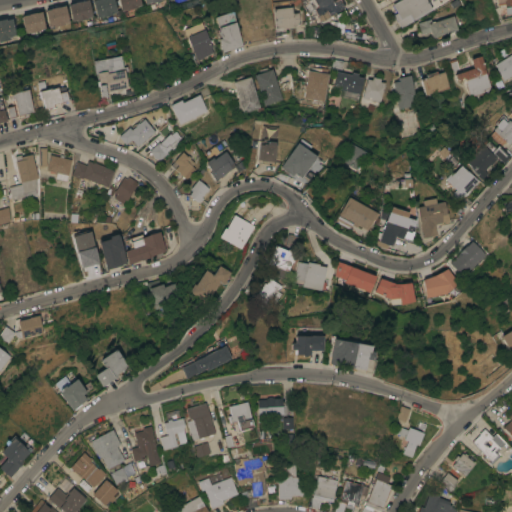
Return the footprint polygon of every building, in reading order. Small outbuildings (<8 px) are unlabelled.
[(83,0),(87,0),(92,16),(87,17),(87,18),(77,21),(76,20),(72,21),(68,4),(83,0)] [(113,0),(116,12),(112,13),(112,14),(101,17),(101,16),(96,18),(92,0),(113,0)] [(138,0),(140,5),(137,6),(137,7),(126,10),(126,9),(121,10),(118,0),(138,0)] [(328,16),(329,17),(320,22),(316,15),(317,15),(313,8),(317,6),(313,0),(340,0),(344,7),(328,16)] [(398,0),(425,0),(431,9),(401,27),(394,14),(397,13),(391,4),(398,0)] [(448,4),(454,0),(456,0),(459,5),(452,9),(448,4)] [(64,5),(68,22),(64,23),(64,24),(53,26),(49,27),(44,10),(64,5)] [(272,9),(291,6),(292,12),(297,12),(299,23),(295,23),(295,26),(282,28),(282,26),(275,27),(272,9)] [(45,28),(40,29),(40,30),(29,33),(29,31),(25,32),(21,16),(28,14),(35,12),(35,13),(41,11),(45,28)] [(221,52),(218,38),(220,38),(220,36),(218,36),(217,31),(218,31),(214,16),(232,11),(241,45),(221,52)] [(432,37),(430,31),(421,34),(417,22),(430,18),(431,22),(453,15),(457,29),(432,37)] [(0,19),(5,18),(5,20),(11,19),(15,35),(9,36),(10,39),(0,41),(0,19)] [(333,31),(333,29),(327,28),(329,20),(343,23),(341,33),(333,31)] [(186,37),(204,29),(214,54),(197,61),(186,37)] [(511,74),(503,80),(493,64),(511,52),(511,74)] [(120,55),(123,67),(127,66),(127,70),(124,71),(127,87),(120,88),(121,91),(118,91),(117,89),(107,91),(105,81),(99,82),(97,73),(95,74),(93,60),(120,55)] [(490,86),(482,88),(483,92),(468,96),(462,77),(456,79),(454,73),(472,68),(470,58),(480,55),(490,86)] [(448,62),(456,59),(459,69),(452,72),(448,62)] [(282,98),(264,105),(253,75),(271,68),(282,98)] [(323,100),(303,97),(304,88),(304,85),(305,85),(307,70),(327,73),(323,100)] [(427,76),(426,74),(437,70),(437,73),(444,70),(449,87),(429,94),(432,101),(426,103),(424,95),(426,94),(421,78),(427,76)] [(350,75),(351,72),(357,74),(356,76),(362,78),(358,93),(349,91),(349,94),(343,93),(343,90),(339,89),(337,96),(328,93),(331,83),(333,83),(336,71),(350,75)] [(417,104),(399,108),(393,82),(399,80),(398,77),(410,74),(417,104)] [(259,107),(242,113),(241,111),(235,113),(231,102),(237,100),(232,81),(249,76),(259,107)] [(366,78),(371,79),(372,76),(380,78),(379,81),(384,82),(380,101),(362,97),(366,78)] [(50,88),(57,87),(58,93),(65,91),(67,100),(61,101),(60,102),(59,103),(57,102),(52,103),(53,106),(50,107),(50,108),(48,109),(47,108),(44,109),(42,97),(40,98),(38,91),(50,88)] [(33,111),(18,115),(13,97),(10,98),(9,94),(27,89),(33,111)] [(194,116),(195,117),(193,118),(192,117),(179,123),(171,108),(172,107),(170,104),(180,99),(182,102),(198,94),(206,110),(194,116)] [(5,108),(12,106),(15,117),(7,119),(5,108)] [(396,113),(415,108),(421,134),(402,139),(396,113)] [(147,137),(147,138),(145,140),(144,139),(137,146),(131,139),(125,144),(118,136),(128,127),(131,129),(135,126),(134,125),(137,122),(138,123),(143,118),(154,131),(147,137)] [(505,122),(508,119),(511,123),(511,141),(511,140),(508,143),(491,128),(501,118),(505,122)] [(169,133),(174,129),(180,138),(176,144),(175,143),(166,151),(167,152),(158,161),(149,150),(158,142),(159,143),(169,133)] [(256,160),(258,143),(266,144),(266,140),(275,141),(275,145),(276,145),(274,162),(256,160)] [(463,161),(482,141),(490,149),(496,143),(498,145),(497,146),(508,157),(503,162),(498,156),(496,158),(500,162),(495,167),(496,168),(484,180),(480,176),(479,177),(463,161)] [(296,142),(316,156),(301,178),(298,176),(296,175),(296,174),(294,173),(292,175),(280,167),(296,142)] [(367,152),(356,169),(341,160),(351,143),(367,152)] [(460,161),(453,167),(438,151),(445,144),(460,161)] [(46,166),(39,166),(38,148),(45,147),(46,166)] [(186,179),(184,177),(183,178),(181,177),(182,176),(174,168),(177,165),(173,161),(181,151),(186,156),(187,155),(190,157),(189,158),(193,162),(191,165),(195,168),(186,179)] [(214,181),(203,169),(204,162),(211,157),(213,159),(223,151),(234,166),(214,181)] [(25,197),(25,196),(11,200),(8,187),(21,183),(20,182),(14,161),(15,160),(14,156),(19,155),(19,157),(31,153),(37,177),(36,178),(36,189),(36,194),(25,197)] [(71,159),(66,180),(55,178),(56,173),(53,173),(53,171),(46,170),(49,154),(71,159)] [(87,179),(87,180),(71,174),(76,161),(86,165),(87,160),(93,162),(104,166),(104,167),(114,171),(107,187),(87,179)] [(459,201),(452,194),(456,189),(445,179),(451,171),(453,173),(460,164),(467,171),(468,170),(478,180),(459,201)] [(123,176),(126,178),(128,176),(138,182),(127,200),(125,199),(122,203),(113,197),(116,193),(113,192),(123,176)] [(197,179),(208,188),(207,189),(208,189),(206,191),(201,196),(203,198),(199,202),(198,201),(197,201),(188,194),(191,190),(189,188),(197,179)] [(377,212),(374,217),(375,218),(374,220),(373,219),(367,230),(358,224),(357,227),(352,224),(353,222),(339,214),(348,196),(377,212)] [(444,201),(446,213),(449,212),(450,220),(435,223),(437,234),(423,237),(417,206),(444,201)] [(415,220),(411,232),(407,231),(407,232),(405,231),(403,238),(396,236),(393,245),(379,240),(391,206),(409,212),(407,217),(415,220)] [(0,209),(8,207),(10,221),(0,223),(0,209)] [(219,236),(224,227),(226,228),(233,214),(254,225),(242,248),(219,236)] [(124,250),(128,249),(128,247),(129,246),(127,241),(131,240),(131,241),(159,231),(166,250),(129,264),(124,250)] [(110,238),(109,236),(118,233),(118,235),(119,235),(127,262),(121,264),(122,265),(106,269),(98,242),(110,238)] [(450,262),(460,252),(459,252),(466,245),(467,245),(472,240),(486,254),(473,268),(472,267),(468,271),(467,270),(462,275),(450,262)] [(274,245),(288,250),(288,249),(294,251),(291,258),(292,259),(288,271),(267,263),(274,245)] [(324,277),(331,278),(329,290),(303,285),(304,280),(293,278),(297,261),(307,263),(307,261),(319,263),(318,265),(326,266),(324,277)] [(343,279),(333,276),(337,262),(348,265),(343,279)] [(206,269),(213,274),(219,265),(231,273),(224,283),(221,281),(213,293),(214,293),(211,297),(210,297),(206,303),(191,292),(190,291),(194,283),(196,284),(206,269)] [(345,282),(351,266),(376,276),(369,293),(345,282)] [(283,281),(273,276),(277,268),(287,273),(283,281)] [(425,296),(454,290),(450,270),(420,277),(425,296)] [(264,283),(265,284),(269,278),(281,286),(279,290),(276,288),(275,289),(281,293),(275,302),(270,299),(266,304),(255,297),(264,283)] [(374,291),(379,278),(395,284),(410,283),(415,304),(401,306),(400,299),(393,300),(374,291)] [(149,288),(163,283),(164,286),(174,282),(180,301),(176,302),(178,309),(160,315),(158,308),(155,309),(149,288)] [(21,337),(17,321),(29,318),(28,317),(38,315),(42,332),(21,337)] [(7,343),(0,339),(0,332),(3,326),(14,332),(7,343)] [(511,356),(500,336),(511,328),(511,356)] [(322,335),(322,350),(309,350),(309,354),(307,354),(306,356),(303,356),(302,354),(295,354),(295,349),(290,349),(290,342),(294,342),(294,335),(322,335)] [(372,345),(371,351),(375,351),(373,360),(367,359),(365,369),(329,363),(333,338),(372,345)] [(225,345),(231,358),(207,370),(206,368),(187,378),(181,367),(225,345)] [(0,348),(10,356),(0,369),(0,348)] [(94,375),(105,368),(99,360),(115,349),(128,367),(117,375),(116,378),(113,378),(102,386),(94,375)] [(58,392),(59,391),(58,390),(64,385),(65,387),(75,379),(86,391),(82,394),(86,399),(72,410),(58,392)] [(282,417),(256,419),(256,399),(265,399),(265,397),(267,397),(271,396),(271,397),(281,397),(282,417)] [(253,426),(239,430),(237,420),(229,422),(227,416),(230,415),(228,406),(247,401),(253,426)] [(215,432),(192,440),(186,421),(189,420),(185,408),(205,402),(215,432)] [(511,445),(510,443),(511,441),(511,437),(508,441),(498,431),(511,419),(508,416),(511,412),(511,445)] [(167,421),(167,419),(171,418),(171,420),(182,417),(184,427),(182,427),(186,442),(178,444),(175,432),(173,433),(177,446),(162,449),(159,436),(166,435),(163,422),(167,421)] [(282,418),(292,418),(292,429),(282,429),(282,418)] [(133,430),(150,425),(156,444),(153,445),(159,463),(136,470),(133,460),(130,448),(137,446),(133,430)] [(418,445),(415,444),(410,457),(401,453),(404,446),(405,446),(407,441),(403,439),(404,437),(399,435),(398,438),(392,436),(393,432),(396,425),(407,429),(408,427),(423,432),(418,445)] [(490,435),(489,436),(491,438),(494,434),(504,443),(498,449),(497,448),(495,450),(498,453),(490,461),(471,441),(473,439),(470,436),(478,427),(482,431),(484,429),(490,435)] [(111,429),(119,444),(116,446),(120,453),(124,460),(118,463),(120,468),(121,467),(127,478),(115,484),(110,473),(108,468),(107,468),(106,469),(99,457),(97,458),(88,442),(111,429)] [(0,452),(6,445),(5,444),(13,435),(23,443),(21,445),(29,452),(21,461),(22,462),(20,465),(18,467),(19,467),(10,477),(0,468),(0,465),(7,458),(0,452)] [(210,453),(196,457),(193,446),(206,442),(210,453)] [(83,452),(89,457),(90,456),(93,459),(91,462),(100,471),(101,470),(105,473),(92,487),(77,472),(76,473),(69,467),(83,452)] [(451,465),(455,461),(453,459),(456,455),(458,456),(461,452),(463,454),(464,452),(467,455),(466,456),(474,462),(464,475),(451,465)] [(266,490),(263,491),(264,494),(252,496),(249,480),(246,480),(246,483),(237,485),(235,476),(236,476),(233,459),(247,456),(248,459),(262,457),(263,464),(265,464),(266,469),(263,470),(266,490)] [(277,465),(282,465),(282,470),(286,470),(286,477),(287,477),(287,476),(291,476),(291,477),(303,477),(303,495),(290,495),(290,499),(277,499),(277,465)] [(339,470),(338,472),(340,472),(338,480),(336,480),(332,501),(321,499),(319,508),(310,506),(312,497),(319,466),(339,470)] [(201,490),(198,481),(208,477),(211,484),(212,484),(208,475),(220,470),(224,479),(231,476),(238,493),(222,500),(223,502),(212,507),(204,489),(201,490)] [(457,480),(448,490),(438,482),(446,472),(457,480)] [(360,511),(375,478),(391,485),(384,500),(386,501),(384,504),(383,503),(381,508),(383,508),(382,511),(381,510),(380,511),(372,507),(369,511),(360,511)] [(104,479),(117,490),(112,495),(114,497),(110,502),(108,500),(103,505),(91,494),(104,479)] [(368,486),(365,496),(360,494),(357,506),(352,505),(351,508),(344,506),(345,503),(338,501),(344,479),(368,486)] [(71,511),(63,511),(46,497),(55,487),(65,495),(71,488),(84,499),(71,511)] [(451,499),(449,504),(452,505),(451,506),(458,509),(456,511),(417,511),(420,505),(423,506),(429,490),(451,499)] [(199,495),(207,511),(175,511),(174,509),(199,495)] [(29,511),(41,498),(57,511),(29,511)]
